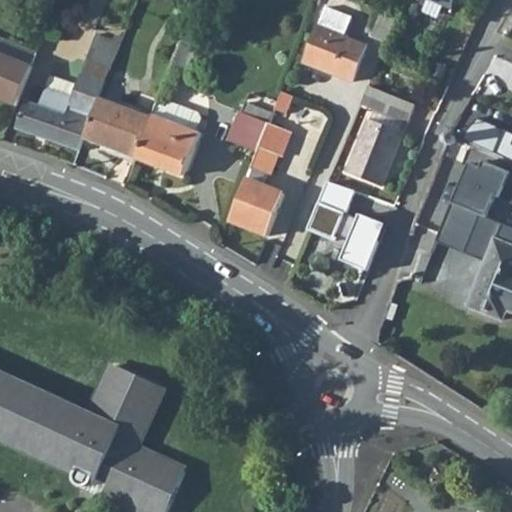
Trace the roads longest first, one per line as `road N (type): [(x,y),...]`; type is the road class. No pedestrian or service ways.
road 1 (residential): [(510,0),(441,122),(343,356)]
road 2 (tertiary): [(318,357),(271,314),(126,221),(0,170)]
road 3 (tertiary): [(511,462),(426,410),(366,396)]
